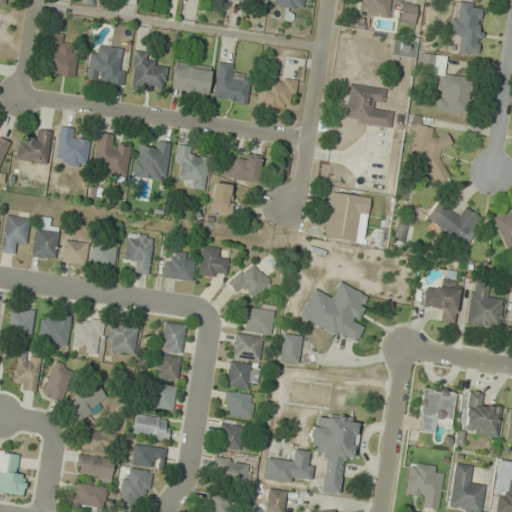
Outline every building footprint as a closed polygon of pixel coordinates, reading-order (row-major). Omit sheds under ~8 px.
[(304,8),(304,0),(274,0),(274,6),(304,8)] [(414,25),(416,3),(400,1),(400,0),(365,0),(363,15),(389,18),(391,5),(400,6),(398,23),(414,25)] [(456,52),(476,55),(483,4),(454,0),(450,33),(459,34),(456,52)] [(64,34),(49,32),(43,72),(72,77),(77,45),(63,43),(64,34)] [(415,59),(418,44),(394,39),(391,55),(415,59)] [(120,85),(125,48),(99,45),(98,54),(90,53),(86,80),(120,85)] [(131,85),(164,88),(166,65),(147,64),(148,53),(134,52),(131,85)] [(446,57),(422,53),(420,71),(439,74),(436,91),(440,92),(437,111),(466,115),(471,78),(443,74),(446,57)] [(172,92),(207,96),(210,66),(175,62),(172,92)] [(212,98),(246,103),(250,77),(234,74),(236,65),(218,62),(212,98)] [(257,106),(284,108),(285,99),(295,100),(297,80),(259,77),(257,106)] [(342,122),(390,128),(393,110),(375,108),(376,100),(384,101),(386,89),(347,84),(342,122)] [(448,138),(432,135),(433,128),(419,126),(421,116),(412,115),(409,130),(416,131),(413,145),(422,146),(419,167),(433,169),(431,179),(441,181),(448,138)] [(75,129),(60,126),(54,162),(86,167),(90,140),(73,138),(75,129)] [(47,163),(51,131),(37,129),(36,138),(19,136),(17,159),(47,163)] [(130,146),(113,144),(114,134),(96,132),(93,164),(101,165),(100,175),(127,178),(130,146)] [(170,143),(158,141),(156,149),(137,146),(133,177),(164,181),(170,143)] [(207,158),(189,156),(190,146),(177,144),(174,166),(180,166),(179,177),(193,179),(192,188),(204,190),(207,158)] [(225,156),(222,178),(257,182),(259,160),(225,156)] [(228,216),(235,187),(216,182),(208,211),(228,216)] [(323,239),(365,244),(371,197),(329,192),(323,239)] [(483,219),(465,207),(459,215),(442,203),(429,223),(463,247),(483,219)] [(511,208),(492,218),(509,255),(511,253),(511,208)] [(26,245),(30,218),(7,214),(1,252),(13,254),(15,243),(26,245)] [(51,218),(37,216),(32,256),(55,259),(58,230),(50,229),(51,218)] [(148,274),(153,236),(128,233),(124,260),(135,261),(133,272),(148,274)] [(61,261),(84,265),(88,244),(65,239),(61,261)] [(89,265),(113,268),(116,246),(92,244),(89,265)] [(220,249),(203,246),(197,273),(223,278),(227,260),(218,258),(220,249)] [(191,281),(195,255),(167,251),(163,277),(191,281)] [(240,295),(246,289),(254,297),(269,281),(249,261),(227,283),(240,295)] [(470,280),(465,325),(499,329),(503,297),(489,295),(491,283),(470,280)] [(298,316),(355,345),(364,326),(356,322),(369,296),(340,281),(331,298),(313,288),(298,316)] [(455,324),(459,286),(424,283),(421,308),(439,310),(438,322),(455,324)] [(279,314),(248,306),(242,327),(273,335),(279,314)] [(8,334),(31,336),(33,310),(11,307),(8,334)] [(38,342),(67,346),(71,315),(42,311),(38,342)] [(103,321),(78,316),(71,351),(97,356),(103,321)] [(156,339),(165,342),(163,347),(177,353),(187,329),(164,319),(156,339)] [(136,351),(135,325),(108,325),(108,352),(136,351)] [(302,337),(283,333),(278,359),(297,362),(302,337)] [(261,337),(235,334),(232,357),(259,360),(261,337)] [(11,387),(34,391),(42,355),(19,350),(11,387)] [(178,355),(153,355),(153,379),(178,379),(178,355)] [(226,385),(251,390),(256,366),(230,360),(226,385)] [(42,393),(61,400),(73,368),(55,361),(42,393)] [(172,411),(176,387),(155,383),(151,406),(172,411)] [(67,407),(81,423),(108,399),(94,384),(67,407)] [(417,432),(437,433),(438,424),(452,425),(455,389),(421,386),(417,432)] [(502,407),(482,403),(484,393),(467,390),(461,422),(467,423),(465,433),(496,438),(502,407)] [(250,417),(253,394),(225,391),(222,414),(250,417)] [(171,420),(135,413),(131,433),(167,440),(171,420)] [(343,494),(354,419),(314,413),(308,453),(326,455),(321,491),(343,494)] [(244,422),(219,422),(219,448),(244,448),(244,422)] [(78,448),(106,454),(110,435),(82,429),(78,448)] [(264,477),(307,483),(311,452),(292,449),(291,461),(266,458),(264,477)] [(0,492),(23,496),(26,475),(16,474),(19,454),(0,450),(0,492)] [(110,481),(114,461),(78,455),(75,475),(110,481)] [(212,474),(242,484),(249,466),(218,455),(212,474)] [(511,511),(511,461),(498,460),(492,511),(511,511)] [(406,495),(424,497),(423,508),(438,509),(442,467),(408,463),(406,495)] [(447,511),(456,511),(479,511),(483,486),(471,484),(474,466),(453,463),(447,511)] [(146,471),(121,472),(123,506),(147,505),(146,471)] [(73,505),(105,505),(105,485),(73,485),(73,505)] [(281,511),(284,490),(267,488),(263,511),(281,511)] [(227,511),(228,496),(207,495),(206,511),(227,511)]
